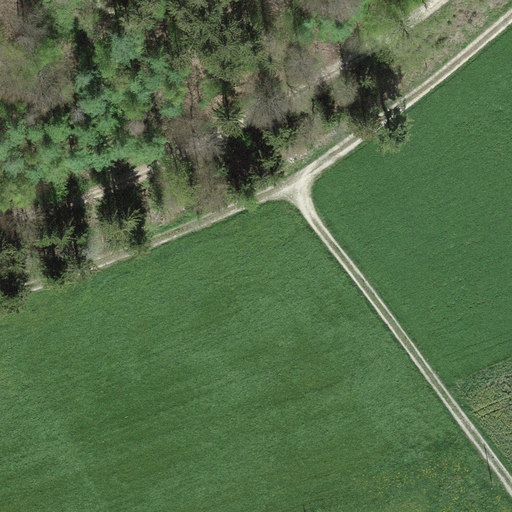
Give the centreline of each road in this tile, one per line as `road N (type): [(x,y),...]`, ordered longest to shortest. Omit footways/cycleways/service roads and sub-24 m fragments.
road 1 (track): [(511,16),(294,183),(0,297)]
road 2 (track): [(0,223),(172,165),(441,0)]
road 3 (track): [(294,183),(511,486)]
